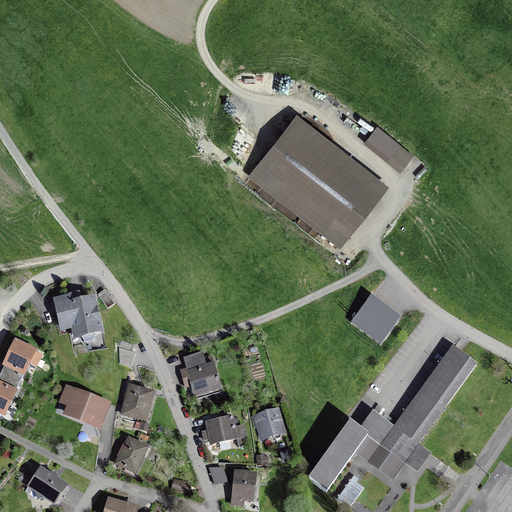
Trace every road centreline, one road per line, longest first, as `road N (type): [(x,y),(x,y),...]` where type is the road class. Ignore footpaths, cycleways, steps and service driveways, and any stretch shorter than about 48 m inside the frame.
road 1 (residential): [(106,281),(144,341),(214,511)]
road 2 (residential): [(106,281),(0,130)]
road 3 (residential): [(0,333),(32,285),(76,270),(106,281)]
road 4 (residential): [(80,511),(101,484),(198,511)]
